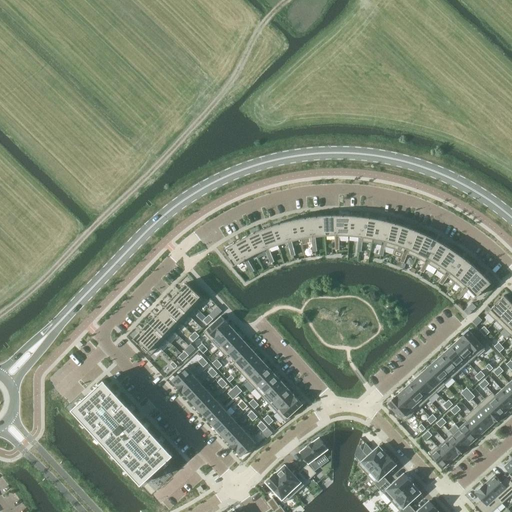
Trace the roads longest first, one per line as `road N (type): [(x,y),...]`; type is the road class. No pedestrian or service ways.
road 1 (residential): [(511,267),(458,221),(358,189),(291,192),(194,237),(97,335),(234,486)]
road 2 (secondary): [(511,217),(464,185),(401,160),(324,152),(266,162),(210,183),(164,214),(47,334)]
road 3 (track): [(0,314),(215,103),(265,18),(286,0)]
road 4 (residential): [(334,405),(234,486)]
road 5 (residential): [(457,321),(362,406)]
road 6 (residential): [(362,406),(448,496)]
